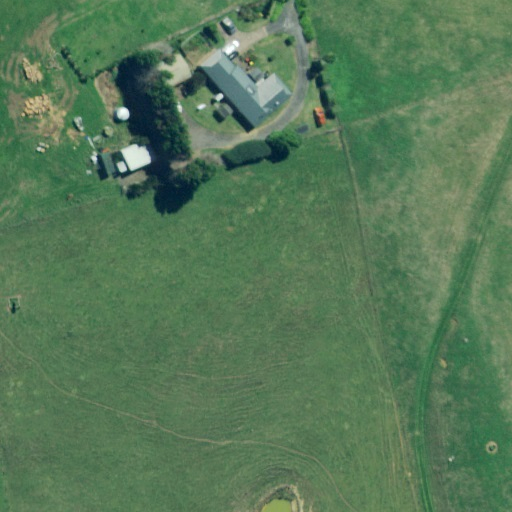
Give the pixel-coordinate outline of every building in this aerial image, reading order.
[(247,69),(241,74),(231,63),(228,66),(214,51),(194,70),(247,130),(285,96),(266,75),(258,81),(247,69)] [(140,69),(152,93),(184,78),(172,54),(140,69)] [(220,105),(212,112),(220,120),(228,113),(220,105)] [(316,132),(310,114),(302,116),(308,135),(316,132)] [(109,162),(114,176),(147,163),(139,142),(115,151),(118,159),(109,162)] [(103,153),(95,156),(102,176),(109,173),(103,153)]
